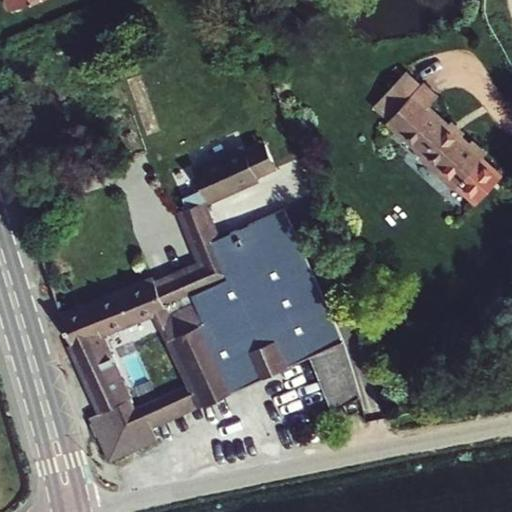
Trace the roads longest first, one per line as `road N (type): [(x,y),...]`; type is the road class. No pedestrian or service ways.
road 1 (unclassified): [(82,506),(511,423)]
road 2 (secondary): [(82,506),(0,221)]
road 3 (secondary): [(0,289),(60,509)]
